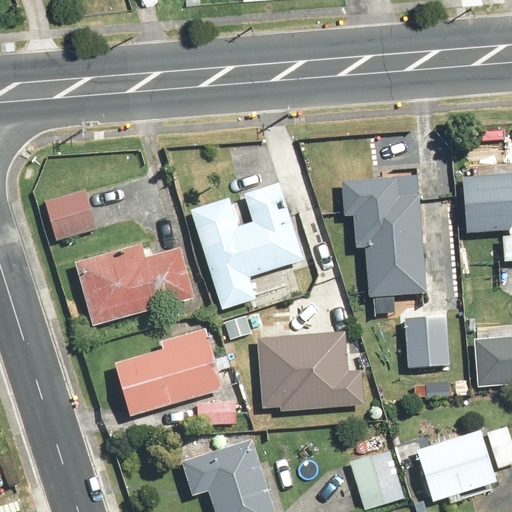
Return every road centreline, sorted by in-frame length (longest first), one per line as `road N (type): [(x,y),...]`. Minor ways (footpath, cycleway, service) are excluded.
road 1 (secondary): [(0,93),(511,54)]
road 2 (residential): [(0,262),(79,511)]
